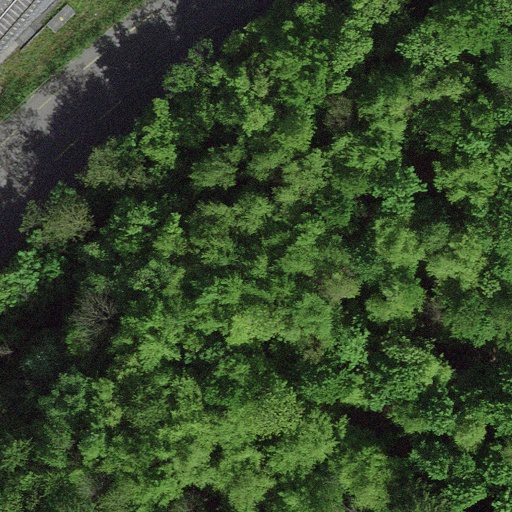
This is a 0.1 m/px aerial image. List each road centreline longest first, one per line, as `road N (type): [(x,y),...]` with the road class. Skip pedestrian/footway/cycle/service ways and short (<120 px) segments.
road 1 (track): [(511,362),(461,378),(261,511)]
road 2 (unclassified): [(0,177),(159,31),(212,0)]
